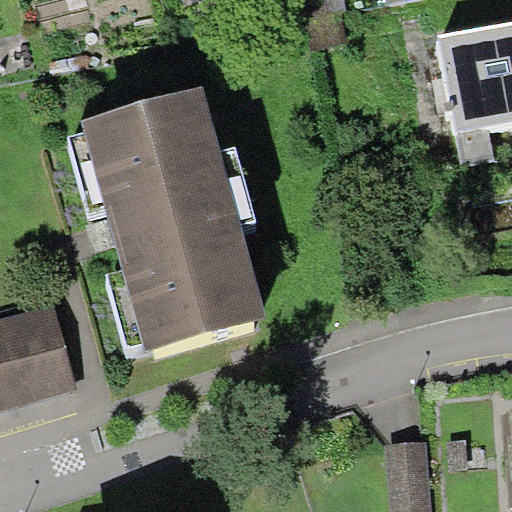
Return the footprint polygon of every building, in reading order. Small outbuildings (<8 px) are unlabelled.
[(341,0),(314,0),(269,7),(273,34),(300,30),(304,55),(349,48),(341,0)] [(378,0),(382,13),(422,2),(421,0),(378,0)] [(202,43),(254,37),(251,14),(199,21),(202,43)] [(511,32),(440,47),(459,140),(511,129),(511,32)] [(145,347),(147,355),(266,324),(242,233),(258,229),(237,149),(220,153),(204,93),(86,124),(90,136),(66,143),(86,219),(106,214),(122,273),(105,278),(125,352),(145,347)] [(0,412),(74,393),(53,313),(0,326),(0,412)] [(511,511),(511,419),(500,420),(506,511),(511,511)] [(437,453),(442,479),(462,474),(457,449),(437,453)] [(376,511),(430,511),(421,452),(369,460),(376,511)]
